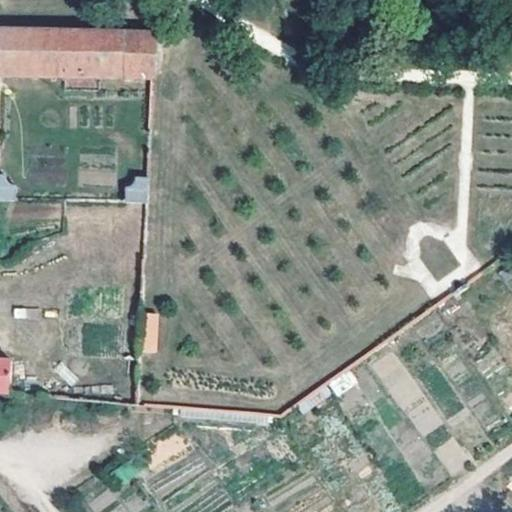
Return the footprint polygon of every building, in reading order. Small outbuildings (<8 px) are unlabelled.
[(0,60),(0,74),(65,77),(102,77),(155,80),(157,35),(2,30),(0,60)] [(0,200),(16,201),(17,186),(13,185),(9,182),(10,176),(5,175),(6,168),(0,167),(0,200)] [(129,175),(126,201),(147,203),(150,177),(129,175)] [(146,312),(143,352),(156,353),(159,313),(146,312)] [(0,393),(9,394),(12,360),(0,359),(0,393)]
